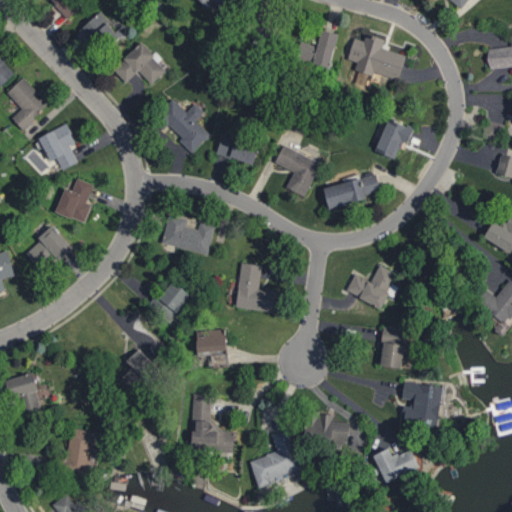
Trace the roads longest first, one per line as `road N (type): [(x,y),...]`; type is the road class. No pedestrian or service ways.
road 1 (residential): [(135,182),(216,191),(321,240),(375,233),(406,211),(435,176),(455,124),(449,66),(413,25),(347,0)]
road 2 (residential): [(0,340),(55,313),(109,265),(129,229),(135,194),(131,157),(112,119),(0,0)]
road 3 (residential): [(321,240),(305,364)]
